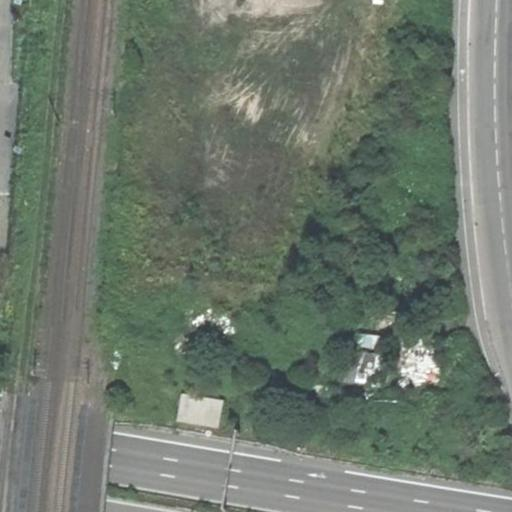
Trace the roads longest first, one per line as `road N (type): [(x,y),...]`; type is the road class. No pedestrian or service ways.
road 1 (trunk): [(473,511),(0,435)]
road 2 (tertiary): [(496,0),(496,135),(511,299)]
